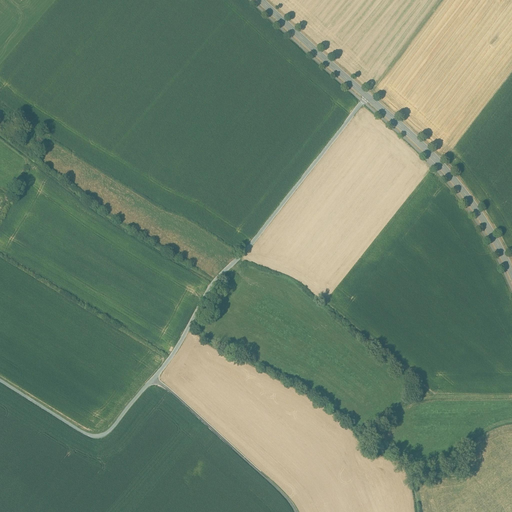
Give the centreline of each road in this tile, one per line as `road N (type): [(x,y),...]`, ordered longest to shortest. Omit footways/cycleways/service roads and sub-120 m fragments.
road 1 (track): [(439,0),(215,279),(155,377)]
road 2 (tertiary): [(260,0),(432,156),(479,212),(511,271)]
road 3 (track): [(297,511),(155,377)]
road 4 (track): [(155,377),(110,428),(94,434),(0,379)]
